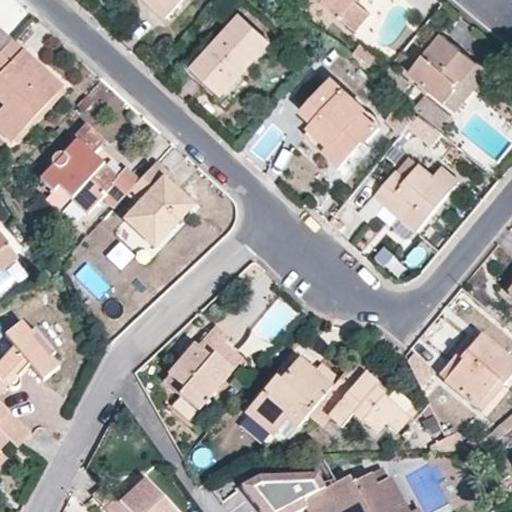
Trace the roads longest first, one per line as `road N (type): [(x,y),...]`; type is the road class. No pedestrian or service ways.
road 1 (residential): [(42,511),(116,368),(275,213)]
road 2 (residential): [(275,213),(368,299),(390,306),(437,284),(511,195)]
road 3 (residential): [(44,0),(275,213)]
